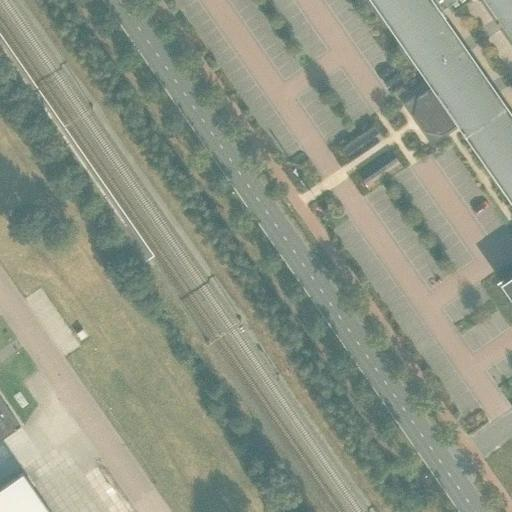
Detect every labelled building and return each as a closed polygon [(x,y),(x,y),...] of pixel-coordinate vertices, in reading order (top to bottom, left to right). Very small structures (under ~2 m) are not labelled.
[(511,0),(372,0),(430,84),(459,125),(511,200),(511,116),(438,10),(452,0),(484,0),(511,41),(511,274),(501,282),(511,296),(511,0)] [(445,135),(459,125),(430,84),(415,94),(410,117),(421,131),(432,133),(445,135)] [(410,117),(415,94),(401,104),(410,117)] [(338,146),(344,155),(379,132),(373,123),(338,146)] [(432,133),(421,131),(430,146),(445,135),(432,133)] [(360,180),(366,189),(401,166),(395,158),(360,180)] [(0,440),(21,426),(0,395),(0,440)] [(53,511),(26,471),(0,488),(0,511),(53,511)]
